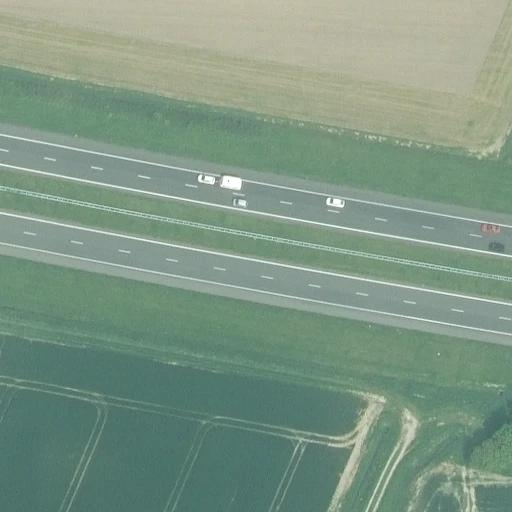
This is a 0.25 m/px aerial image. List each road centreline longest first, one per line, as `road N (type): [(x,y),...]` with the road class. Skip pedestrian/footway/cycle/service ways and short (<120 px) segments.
road 1 (motorway): [(0,224),(511,320)]
road 2 (motorway): [(511,239),(0,147)]
